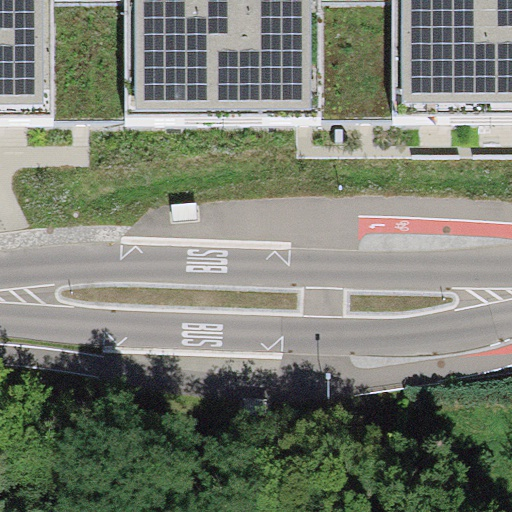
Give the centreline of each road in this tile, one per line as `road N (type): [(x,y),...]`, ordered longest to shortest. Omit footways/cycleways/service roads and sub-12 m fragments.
road 1 (secondary): [(0,312),(67,325),(324,335),(427,335),(511,318)]
road 2 (secondary): [(511,269),(69,264),(0,279)]
